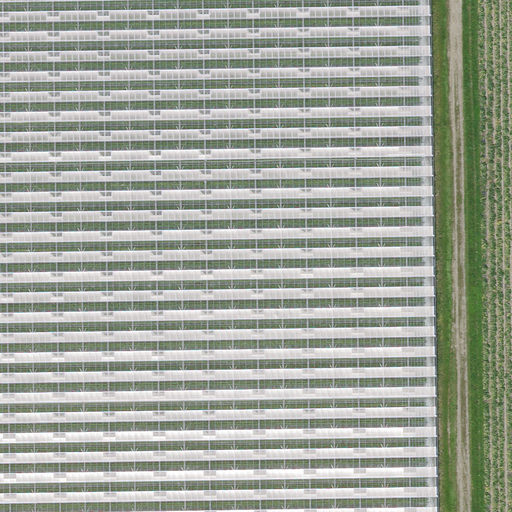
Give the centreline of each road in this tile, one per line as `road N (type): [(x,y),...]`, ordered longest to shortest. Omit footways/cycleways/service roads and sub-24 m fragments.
road 1 (track): [(462,511),(454,0)]
road 2 (track): [(458,0),(465,511)]
